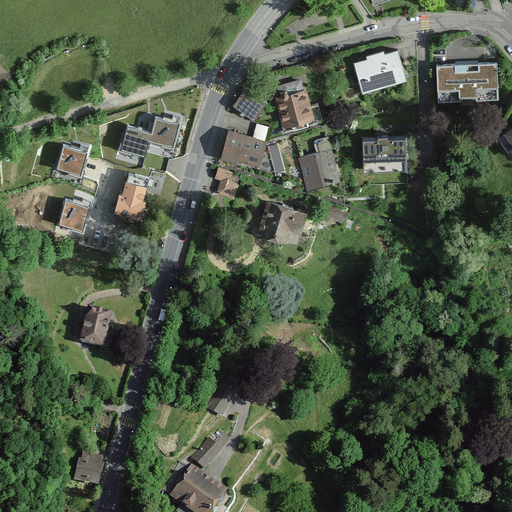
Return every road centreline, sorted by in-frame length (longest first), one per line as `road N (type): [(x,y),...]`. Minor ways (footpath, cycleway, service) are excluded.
road 1 (secondary): [(103,511),(223,83)]
road 2 (residential): [(511,39),(504,29),(454,20),(417,23),(276,59),(223,83)]
road 3 (track): [(223,83),(199,75),(0,129)]
